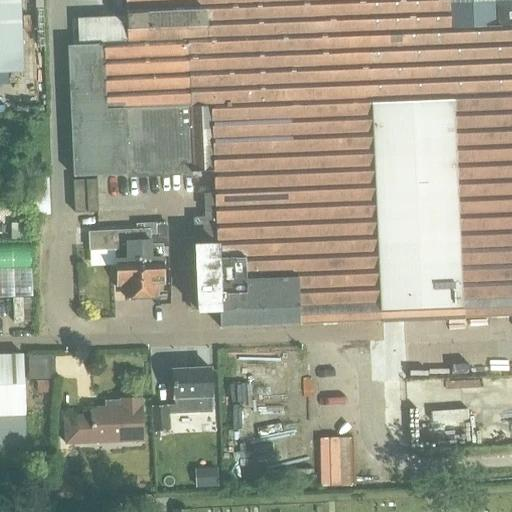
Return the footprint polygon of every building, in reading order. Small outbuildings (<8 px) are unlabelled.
[(20,0),(0,0),(0,73),(23,72),(20,0)] [(77,45),(68,46),(74,178),(214,171),(215,195),(205,195),(206,218),(194,218),(195,247),(198,297),(190,298),(191,310),(198,309),(198,312),(219,311),(220,327),(300,324),(384,321),(462,318),(511,315),(511,0),(125,0),(126,16),(76,18),(77,45)] [(34,216),(50,215),(48,175),(32,176),(34,216)] [(96,180),(74,181),(75,213),(98,212),(96,180)] [(161,224),(138,226),(138,231),(141,299),(156,298),(155,284),(155,275),(163,274),(162,247),(168,246),(167,224),(161,224)] [(26,225),(11,225),(11,240),(26,240),(26,225)] [(141,299),(138,231),(90,233),(91,251),(116,250),(117,276),(126,276),(127,299),(141,299)] [(0,268),(30,268),(29,241),(0,242),(0,268)] [(0,297),(32,296),(30,268),(0,268),(0,297)] [(262,341),(217,342),(217,361),(263,360),(262,341)] [(0,445),(26,445),(25,415),(23,355),(0,355),(0,445)] [(168,412),(211,410),(209,368),(172,370),(174,405),(151,406),(152,432),(169,431),(168,412)] [(51,380),(37,380),(37,390),(51,390),(51,380)] [(241,398),(221,400),(223,423),(243,421),(241,398)] [(79,416),(65,416),(66,444),(80,444),(94,443),(123,442),(143,441),(141,399),(121,400),(121,401),(119,401),(119,407),(104,408),(92,408),(92,415),(79,416)] [(460,406),(421,404),(419,432),(459,434),(460,406)] [(331,432),(307,432),(308,481),(332,481),(331,432)] [(216,468),(196,469),(197,488),(217,487),(216,468)] [(82,479),(50,481),(51,500),(83,498),(82,479)]
